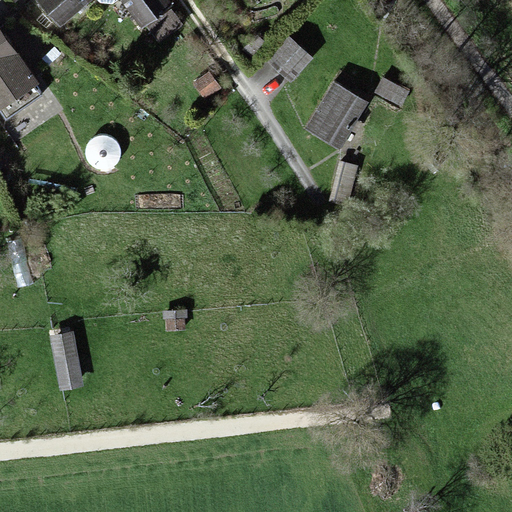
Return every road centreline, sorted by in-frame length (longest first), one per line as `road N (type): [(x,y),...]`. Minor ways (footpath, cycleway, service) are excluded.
road 1 (residential): [(319,211),(182,0)]
road 2 (track): [(420,0),(511,139)]
